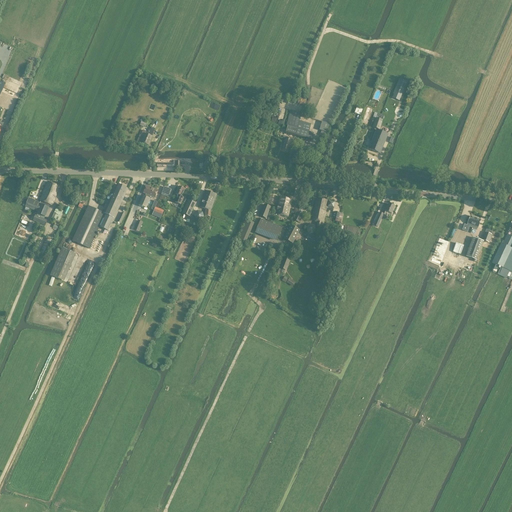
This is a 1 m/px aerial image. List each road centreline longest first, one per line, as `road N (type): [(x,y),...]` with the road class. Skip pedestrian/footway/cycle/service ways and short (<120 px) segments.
road 1 (tertiary): [(0,169),(307,181),(511,203)]
road 2 (track): [(179,511),(173,497),(256,320),(307,181)]
road 3 (track): [(0,494),(148,173)]
road 4 (track): [(0,346),(44,234),(59,236),(87,171)]
